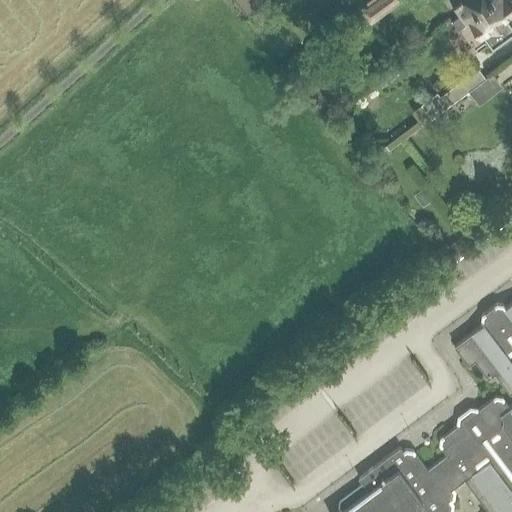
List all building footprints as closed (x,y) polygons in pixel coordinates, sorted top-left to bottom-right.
[(369,25),(404,0),(376,0),(360,11),(369,25)] [(502,15),(511,7),(511,6),(511,5),(511,3),(511,1),(510,0),(478,0),(459,14),(450,21),(455,29),(465,21),(466,22),(470,19),(486,40),(490,46),(511,30),(511,28),(508,23),(502,15)] [(457,0),(460,3),(454,7),(459,14),(478,0),(457,0)] [(471,92),(487,79),(479,68),(443,97),(440,93),(423,106),(434,120),(471,92)] [(491,77),(487,79),(471,92),(478,102),(482,106),(502,90),(491,77)] [(455,241),(439,253),(448,265),(464,253),(455,241)] [(439,444),(446,454),(427,469),(415,453),(413,450),(405,449),(402,451),(399,447),(358,477),(367,490),(338,511),(511,511),(511,301),(504,307),(503,304),(496,303),(494,305),(493,305),(484,312),(482,314),(481,321),(482,323),(453,345),(468,365),(475,360),(488,378),(494,373),(509,393),(511,392),(511,393),(511,405),(510,407),(502,397),(495,396),(440,437),(439,444)]
